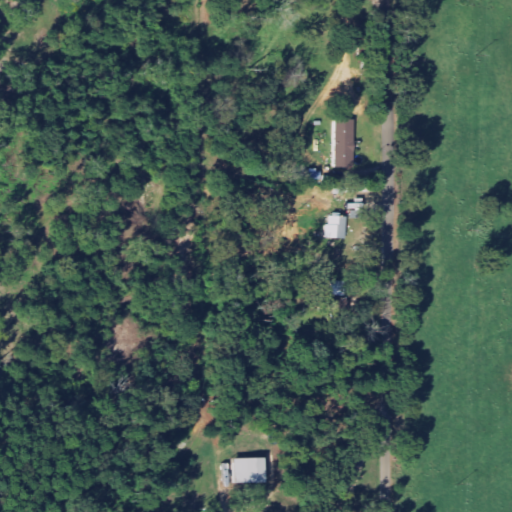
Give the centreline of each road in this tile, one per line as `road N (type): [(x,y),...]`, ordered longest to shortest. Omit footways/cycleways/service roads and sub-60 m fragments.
road 1 (residential): [(392,180),(388,511)]
road 2 (residential): [(392,180),(391,0)]
